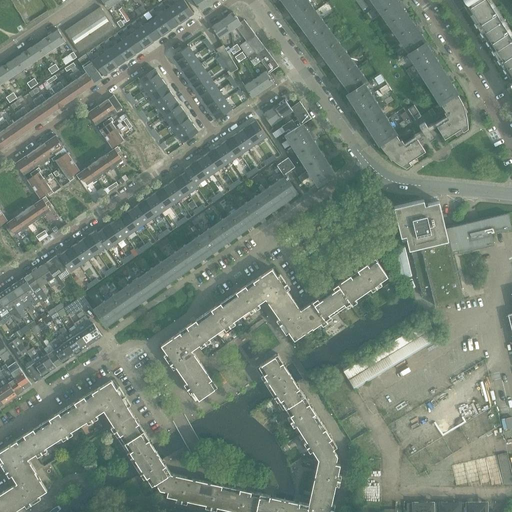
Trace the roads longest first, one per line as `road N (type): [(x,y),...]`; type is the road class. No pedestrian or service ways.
road 1 (residential): [(0,436),(116,352),(145,344),(191,313),(202,290),(262,249),(272,227),(365,165)]
road 2 (residential): [(0,279),(214,134)]
road 3 (residential): [(0,159),(157,52)]
road 4 (residential): [(511,146),(421,0)]
road 5 (residential): [(511,194),(394,183),(365,165)]
